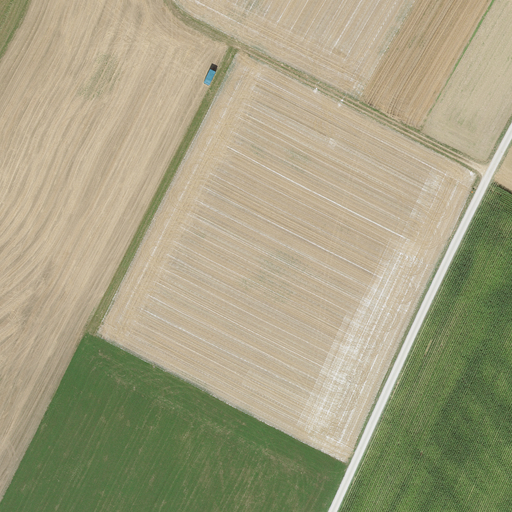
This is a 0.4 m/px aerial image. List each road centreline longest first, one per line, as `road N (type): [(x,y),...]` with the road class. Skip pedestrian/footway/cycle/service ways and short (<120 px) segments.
road 1 (track): [(322,511),(511,126)]
road 2 (track): [(175,0),(179,14),(486,173)]
